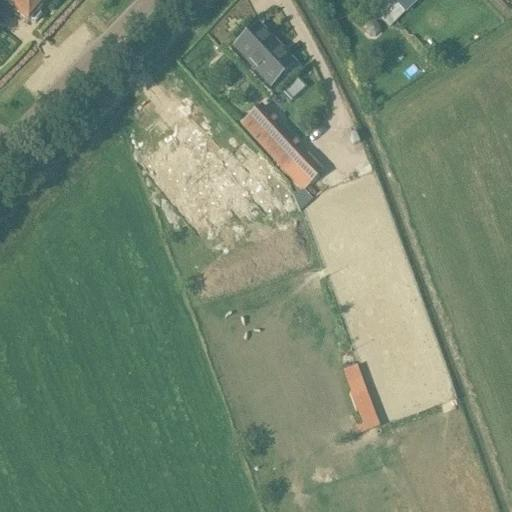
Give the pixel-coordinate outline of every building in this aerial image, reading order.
[(0,0),(0,3),(27,26),(29,24),(30,24),(35,24),(39,18),(39,14),(39,13),(38,13),(48,0),(0,0)] [(391,0),(401,10),(411,0),(391,0)] [(232,50),(269,90),(295,65),(259,26),(232,50)] [(201,42),(186,56),(189,60),(184,65),(192,73),(212,54),(201,42)] [(261,108),(243,125),(287,173),(306,156),(261,108)] [(192,133),(163,161),(206,207),(235,180),(245,191),(250,186),(262,199),(280,182),(244,143),(222,164),(192,133)]
